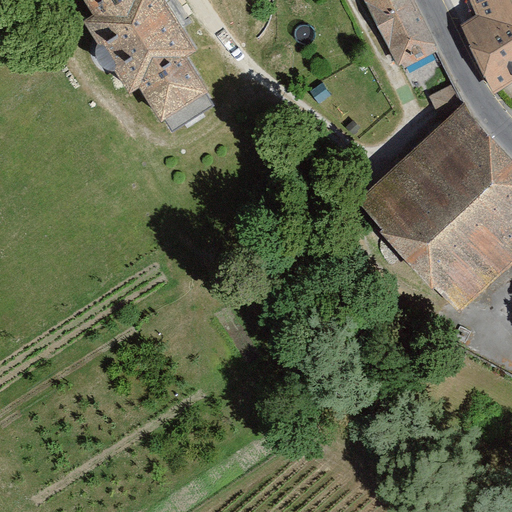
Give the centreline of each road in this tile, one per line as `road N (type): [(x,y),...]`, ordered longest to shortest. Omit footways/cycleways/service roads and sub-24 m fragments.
road 1 (track): [(251,69),(219,121),(178,145),(130,126),(58,28)]
road 2 (tertiary): [(511,134),(456,59),(426,0)]
